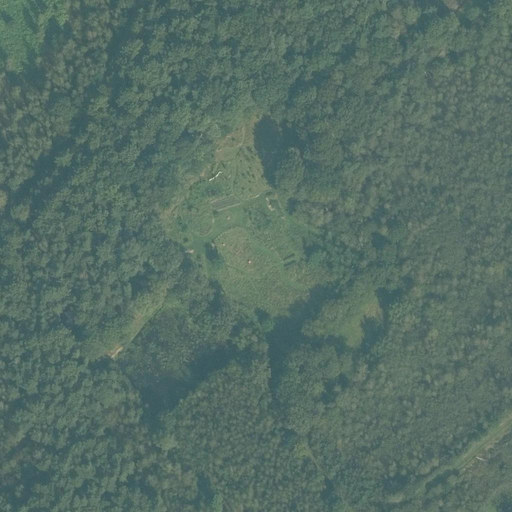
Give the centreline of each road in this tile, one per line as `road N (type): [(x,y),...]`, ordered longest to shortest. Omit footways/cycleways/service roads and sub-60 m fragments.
road 1 (track): [(0,230),(66,159),(140,0)]
road 2 (track): [(181,272),(0,466)]
